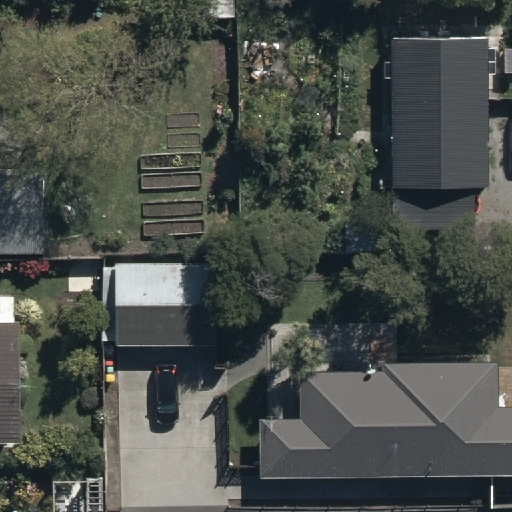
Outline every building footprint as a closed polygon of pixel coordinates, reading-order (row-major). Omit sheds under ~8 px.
[(484,29),(391,29),(392,220),(476,220),(476,182),(489,182),(488,88),(509,87),(509,37),(485,37),(484,29)] [(0,161),(0,247),(42,248),(42,162),(0,161)] [(215,256),(113,256),(113,262),(101,262),(101,339),(215,339),(215,256)] [(0,438),(18,438),(17,287),(0,287),(0,438)] [(259,408),(259,469),(511,468),(511,398),(499,398),(499,351),(383,351),(383,363),(300,363),(300,408),(259,408)] [(53,511),(54,457),(0,456),(0,511),(53,511)]
